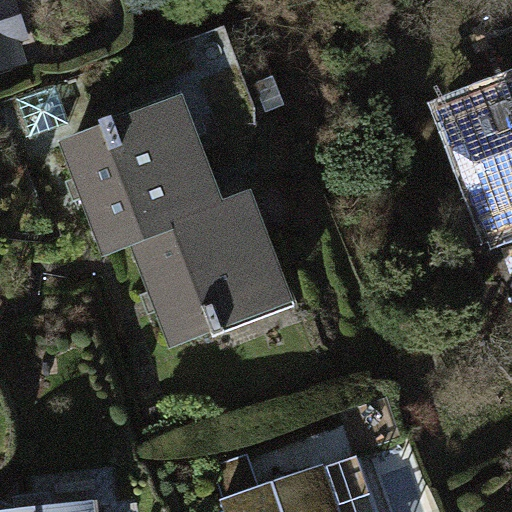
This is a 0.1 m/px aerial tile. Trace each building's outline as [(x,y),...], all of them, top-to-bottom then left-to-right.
[(0,0),(0,75),(125,35),(113,0),(0,0)] [(511,84),(437,112),(483,238),(511,226),(511,84)] [(189,97),(65,136),(103,259),(148,245),(178,343),(296,307),(260,191),(222,203),(189,97)] [(346,511),(331,464),(219,499),(222,511),(346,511)] [(98,511),(97,493),(0,500),(0,511),(98,511)]
